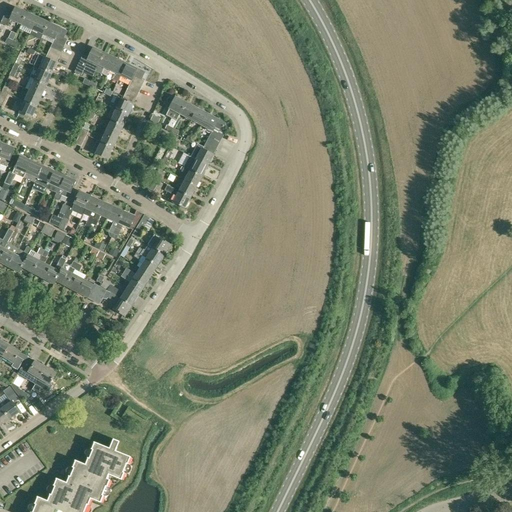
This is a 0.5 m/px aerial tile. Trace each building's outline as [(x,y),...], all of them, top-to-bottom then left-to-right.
[(10,19),(21,24),(27,12),(16,7),(10,19)] [(27,12),(21,24),(21,25),(19,29),(30,34),(32,29),(37,17),(27,12)] [(37,17),(32,29),(43,34),(49,22),(37,17)] [(49,22),(43,34),(42,38),(52,43),(53,41),(65,46),(67,39),(64,38),(67,31),(61,28),(49,22)] [(53,41),(52,43),(51,46),(62,51),(65,46),(53,41)] [(51,46),(48,52),(59,57),(62,51),(51,46)] [(93,48),(88,58),(82,55),(74,72),(81,75),(85,66),(95,71),(104,53),(93,48)] [(48,52),(46,57),(57,62),(59,57),(48,52)] [(104,53),(95,71),(101,74),(104,67),(109,70),(115,58),(104,53)] [(39,54),(34,66),(52,74),(57,62),(46,57),(45,57),(39,54)] [(115,58),(109,70),(115,73),(112,79),(117,82),(120,75),(126,63),(115,58)] [(133,75),(141,79),(144,74),(137,71),(138,69),(137,68),(126,63),(120,75),(131,80),(133,75)] [(52,74),(34,66),(39,69),(35,79),(47,84),(52,74)] [(140,81),(141,79),(133,75),(131,80),(130,83),(141,88),(144,82),(140,81)] [(25,88),(30,90),(42,96),(47,84),(35,79),(34,79),(30,77),(25,88)] [(130,83),(127,88),(139,93),(141,88),(130,83)] [(127,88),(125,94),(136,99),(139,93),(127,88)] [(30,90),(25,101),(37,106),(42,96),(30,90)] [(2,91),(0,95),(0,105),(2,107),(8,93),(2,91)] [(125,94),(122,99),(133,104),(136,99),(125,94)] [(117,97),(112,107),(112,108),(116,110),(128,115),(133,104),(122,99),(121,99),(117,97)] [(167,124),(164,129),(170,132),(172,128),(180,114),(186,102),(176,97),(175,98),(173,97),(171,97),(170,97),(169,98),(168,98),(167,99),(167,101),(168,103),(169,105),(171,105),(166,115),(172,118),(168,125),(167,125),(167,124)] [(18,103),(23,105),(19,112),(32,118),(37,106),(25,101),(20,98),(18,103)] [(186,102),(180,114),(190,120),(196,108),(186,102)] [(196,108),(190,120),(201,126),(207,114),(196,108)] [(116,110),(111,120),(123,126),(128,115),(116,110)] [(149,120),(158,125),(162,118),(160,117),(162,113),(155,110),(149,120)] [(207,114),(201,126),(212,131),(215,126),(222,130),(225,123),(219,120),(207,114)] [(111,120),(106,131),(118,137),(123,126),(111,120)] [(212,131),(211,133),(221,139),(225,132),(222,130),(215,126),(212,131)] [(106,131),(101,142),(113,148),(118,137),(106,131)] [(86,135),(80,132),(75,144),(81,147),(86,135)] [(211,133),(208,138),(218,144),(221,139),(211,133)] [(208,138),(206,144),(216,149),(218,144),(208,138)] [(176,149),(180,143),(174,139),(170,146),(176,149)] [(92,151),(96,153),(108,159),(113,148),(101,142),(97,140),(92,151)] [(0,149),(0,164),(7,167),(10,161),(9,161),(14,148),(2,143),(0,149)] [(198,144),(197,146),(213,154),(216,149),(206,144),(204,147),(198,144)] [(198,154),(196,159),(207,166),(213,154),(197,146),(194,152),(198,154)] [(20,156),(13,172),(10,171),(4,183),(10,185),(11,186),(15,175),(23,178),(31,161),(20,156)] [(187,162),(184,167),(202,176),(207,166),(196,159),(193,165),(187,162)] [(31,161),(23,178),(30,181),(28,186),(33,188),(35,183),(34,183),(42,166),(31,161)] [(34,183),(35,183),(46,188),(53,171),(42,166),(34,183)] [(202,176),(184,167),(181,172),(187,175),(184,180),(196,187),(202,176)] [(53,171),(46,188),(56,193),(59,188),(64,176),(53,171)] [(59,188),(56,193),(54,198),(59,200),(61,195),(67,198),(70,193),(75,181),(64,176),(59,188)] [(159,181),(153,177),(148,188),(154,191),(159,181)] [(184,180),(179,191),(191,197),(196,187),(184,180)] [(2,189),(7,191),(10,185),(4,183),(2,189)] [(168,199),(173,202),(185,208),(191,197),(179,191),(167,185),(165,190),(171,193),(168,199)] [(68,206),(62,219),(59,227),(59,228),(63,219),(64,217),(68,219),(73,210),(82,215),(90,196),(79,191),(72,208),(69,206),(68,206)] [(90,196),(82,215),(83,213),(90,216),(87,222),(91,224),(101,201),(90,196)] [(13,204),(23,209),(25,205),(15,200),(13,204)] [(101,201),(91,224),(96,226),(99,220),(94,218),(96,213),(106,218),(112,206),(101,201)] [(63,204),(57,217),(62,219),(68,206),(63,204)] [(26,205),(23,210),(34,215),(36,210),(26,205)] [(112,206),(106,218),(117,223),(123,211),(112,206)] [(116,227),(113,233),(114,234),(112,238),(116,240),(123,226),(129,228),(134,216),(123,211),(117,223),(118,223),(116,227)] [(140,222),(150,229),(157,220),(147,213),(140,222)] [(62,219),(57,217),(53,215),(49,223),(59,227),(62,219)] [(34,218),(31,224),(30,225),(40,231),(44,223),(34,218)] [(10,238),(0,256),(0,262),(8,267),(18,248),(12,245),(17,237),(23,226),(18,224),(10,238)] [(42,231),(45,232),(51,236),(55,229),(45,224),(42,231)] [(138,239),(144,228),(138,225),(132,235),(138,239)] [(0,256),(10,238),(13,231),(9,229),(3,240),(0,238),(0,256)] [(58,231),(55,237),(63,241),(66,235),(65,234),(58,231)] [(152,248),(164,255),(170,245),(159,238),(159,237),(155,234),(148,245),(152,248)] [(66,235),(62,244),(69,247),(73,239),(66,235)] [(102,250),(105,243),(100,241),(97,248),(102,250)] [(18,248),(8,267),(19,273),(22,267),(29,254),(32,248),(27,246),(25,251),(18,248)] [(109,254),(116,257),(119,250),(112,247),(109,254)] [(140,248),(137,252),(157,265),(164,255),(152,248),(149,253),(144,249),(143,250),(140,248)] [(40,260),(33,273),(43,279),(50,265),(44,262),(49,252),(45,250),(42,256),(40,260)] [(157,265),(137,252),(134,256),(143,262),(139,268),(151,276),(157,265)] [(22,267),(33,273),(40,260),(29,254),(22,267)] [(50,265),(43,279),(54,285),(56,281),(61,271),(60,271),(62,268),(65,263),(66,260),(61,257),(55,268),(50,265)] [(66,286),(78,263),(73,261),(71,266),(65,263),(62,268),(60,271),(61,271),(56,281),(66,286)] [(78,263),(66,286),(76,292),(83,279),(84,279),(86,275),(80,272),(83,266),(78,263)] [(127,268),(124,272),(129,276),(133,278),(145,286),(151,276),(139,268),(136,274),(127,268)] [(138,296),(145,286),(133,278),(126,288),(138,296)] [(83,279),(76,292),(88,298),(94,285),(84,279),(83,279)] [(109,286),(103,282),(101,286),(107,290),(109,286)] [(94,285),(88,298),(93,301),(101,287),(95,283),(94,285)] [(101,287),(93,301),(99,304),(107,291),(101,287)] [(126,288),(120,298),(120,299),(132,306),(138,296),(126,288)] [(108,305),(113,309),(125,316),(132,306),(120,299),(120,298),(111,292),(107,297),(112,300),(108,305)] [(0,362),(4,357),(10,345),(0,339),(0,362)] [(26,360),(28,357),(20,352),(20,351),(10,345),(4,357),(14,363),(18,356),(26,360)] [(35,360),(34,361),(28,357),(26,360),(18,374),(35,384),(46,366),(35,360)] [(46,366),(35,384),(32,389),(38,392),(44,381),(50,384),(56,373),(46,366)] [(19,387),(12,383),(10,385),(16,392),(19,388),(19,387)] [(12,401),(13,403),(19,399),(10,387),(3,391),(5,394),(8,398),(11,402),(12,401)] [(0,405),(2,408),(10,419),(20,412),(13,403),(12,401),(11,402),(8,398),(2,402),(0,403),(0,405)] [(23,398),(19,401),(26,411),(30,409),(23,398)] [(39,399),(33,404),(37,410),(44,405),(39,399)] [(0,425),(0,426),(10,419),(2,408),(0,409),(0,425)] [(85,511),(88,506),(91,499),(101,503),(102,502),(105,494),(108,486),(111,480),(107,479),(109,475),(122,480),(125,473),(128,465),(132,457),(116,451),(120,442),(114,439),(110,449),(95,442),(94,443),(95,443),(92,451),(88,459),(86,465),(76,460),(75,461),(76,461),(75,463),(72,471),(69,479),(67,483),(57,478),(56,479),(57,479),(55,483),(52,492),(48,500),(48,501),(38,497),(35,504),(32,511),(31,511),(85,511)]
